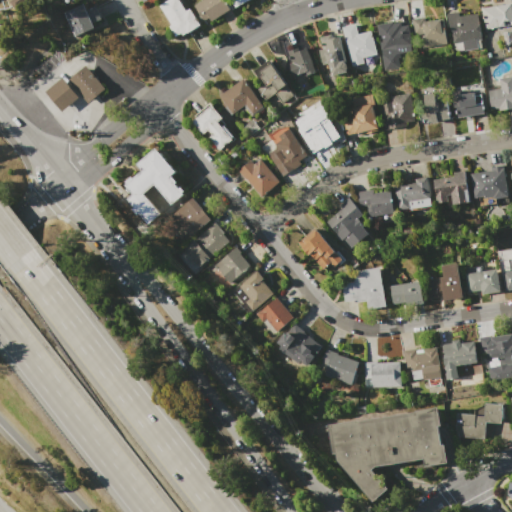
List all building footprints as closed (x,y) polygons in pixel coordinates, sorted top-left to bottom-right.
[(158,6),(167,0),(178,0),(186,11),(189,8),(200,25),(187,33),(186,32),(182,35),(181,33),(174,37),(168,27),(170,25),(158,6)] [(224,0),(230,9),(206,24),(193,5),(200,0),(224,0)] [(511,3),(511,8),(511,25),(485,30),(481,8),(511,3)] [(65,12),(84,4),(87,10),(95,6),(101,19),(92,23),(95,28),(76,36),(65,12)] [(445,14),(459,12),(459,16),(477,13),(482,48),(454,52),(451,32),(448,32),(445,14)] [(440,19),(443,18),(447,44),(423,48),(421,36),(414,37),(411,19),(426,17),(426,21),(440,19)] [(409,45),(410,51),(409,51),(397,53),(399,67),(383,70),(381,54),(392,53),(391,48),(379,49),(375,24),(392,21),(392,24),(400,23),(400,26),(406,25),(407,25),(410,45),(409,45)] [(341,26),(354,23),(357,34),(371,30),(377,54),(363,57),(364,63),(350,66),(341,26)] [(332,34),(333,37),(339,36),(345,61),(346,61),(348,72),(335,75),(335,72),(330,73),(328,63),(322,64),(319,50),(321,49),(319,37),(332,34)] [(286,51),(299,46),(300,49),(306,47),(315,71),(305,75),(304,72),(291,77),(286,63),(290,61),(286,51)] [(262,100),(254,88),(263,82),(256,73),(269,63),(292,95),(281,103),(273,92),(262,100)] [(68,78),(84,65),(104,89),(88,102),(68,78)] [(511,107),(498,110),(498,108),(491,109),(488,90),(500,88),(499,77),(511,75),(511,107)] [(61,110),(77,97),(61,77),(45,91),(61,110)] [(217,95),(242,78),(261,105),(250,112),(244,104),(231,114),(217,95)] [(451,90),(458,89),(458,87),(480,84),(485,113),(463,116),(462,113),(455,114),(451,90)] [(383,129),(379,103),(390,101),(389,96),(410,93),(414,119),(404,121),(404,126),(383,129)] [(346,135),(342,120),(355,117),(351,98),(372,94),(378,117),(376,118),(378,130),(366,133),(365,130),(346,135)] [(449,118),(427,121),(427,119),(420,120),(418,101),(446,98),(449,118)] [(188,121),(208,104),(220,117),(215,121),(230,138),(217,149),(206,136),(209,134),(206,130),(200,135),(188,121)] [(297,129),(309,122),(311,125),(326,115),(341,139),(329,147),(327,143),(312,152),(297,129)] [(282,176),(269,157),(278,150),(273,144),(279,139),(277,136),(288,128),(307,154),(298,160),(300,163),(282,176)] [(145,194),(161,214),(148,224),(127,199),(132,194),(125,185),(126,184),(125,181),(131,176),(133,178),(142,170),(136,164),(155,148),(156,147),(176,171),(171,175),(177,182),(175,183),(175,184),(179,188),(181,187),(187,193),(172,206),(155,186),(145,194)] [(237,170),(250,160),(253,164),(260,158),(279,181),(259,197),(237,170)] [(508,196),(493,198),(492,196),(484,198),(484,196),(473,198),(469,173),(490,170),(490,167),(503,165),(508,196)] [(464,170),(469,201),(452,204),(451,195),(446,195),(447,201),(436,203),(433,179),(453,176),(452,172),(464,170)] [(431,204),(397,210),(393,185),(414,182),(414,179),(427,177),(431,204)] [(371,193),(390,190),(394,213),(368,217),(365,202),(358,204),(356,192),(371,189),(371,193)] [(192,197),(210,218),(190,235),(172,214),(180,207),(192,197)] [(350,247),(342,238),(340,240),(325,222),(342,208),(339,205),(348,197),(362,214),(357,218),(363,225),(362,226),(367,233),(350,247)] [(182,249),(214,222),(224,233),(223,234),(228,241),(197,267),(182,249)] [(302,248),(306,244),(301,238),(304,235),(306,237),(316,229),(336,252),(337,251),(345,260),(338,265),(337,263),(333,266),(331,263),(325,268),(316,257),(312,260),(302,248)] [(236,247),(241,252),(239,253),(249,265),(228,282),(214,265),(236,247)] [(511,285),(503,287),(502,277),(501,277),(496,250),(511,247),(511,285)] [(443,297),(429,299),(426,279),(443,277),(441,265),(457,263),(462,297),(443,300),(443,297)] [(464,268),(480,266),(481,271),(497,268),(500,291),(480,294),(479,290),(468,292),(464,268)] [(365,297),(343,300),(340,284),(354,281),(352,272),(379,267),(386,306),(367,309),(365,297)] [(256,270),(263,278),(261,280),(273,293),(252,311),(234,289),(256,270)] [(387,286),(420,281),(423,302),(406,305),(405,302),(390,305),(387,286)] [(293,317),(271,336),(260,323),(261,321),(255,314),(260,310),(260,311),(276,297),(293,317)] [(276,343),(285,332),(286,333),(294,323),(305,332),(304,333),(320,346),(313,354),(314,355),(306,365),(300,360),(297,364),(278,349),(280,346),(276,343)] [(478,337),(491,335),(492,336),(511,333),(511,338),(511,355),(486,360),(485,356),(481,357),(478,337)] [(440,344),(451,342),(451,340),(461,338),(462,342),(473,341),(476,362),(456,365),(458,377),(446,379),(440,344)] [(401,351),(416,348),(416,349),(436,346),(441,377),(440,377),(441,384),(428,386),(427,379),(422,380),(422,378),(412,380),(410,367),(404,368),(401,351)] [(351,384),(323,375),(326,367),(319,365),(324,349),(337,352),(336,354),(358,361),(351,384)] [(362,362),(368,362),(368,363),(399,361),(400,386),(370,387),(370,378),(363,378),(362,362)] [(484,422),(483,438),(453,436),(455,412),(473,414),(473,409),(483,405),(484,405),(484,402),(501,404),(500,423),(484,422)] [(375,467),(371,470),(387,489),(372,501),(336,461),(335,453),(332,454),(328,424),(358,420),(358,421),(416,412),(416,411),(438,407),(441,425),(439,426),(442,445),(445,444),(448,463),(425,466),(424,459),(375,467)]
